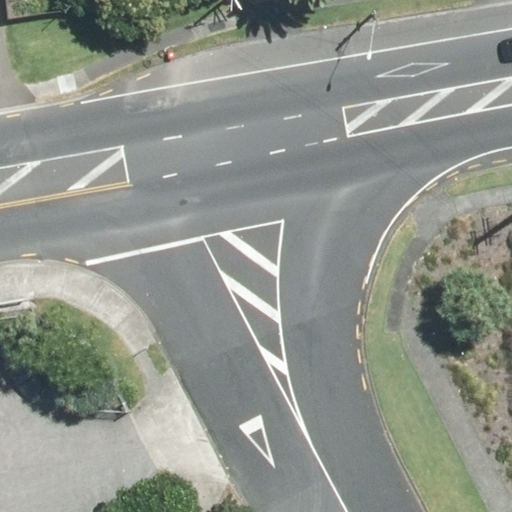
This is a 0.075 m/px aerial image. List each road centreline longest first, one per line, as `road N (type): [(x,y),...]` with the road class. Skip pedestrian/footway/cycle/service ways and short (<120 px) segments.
road 1 (unclassified): [(356,511),(215,144)]
road 2 (secondary): [(511,94),(215,144)]
road 3 (secondary): [(215,144),(0,185)]
